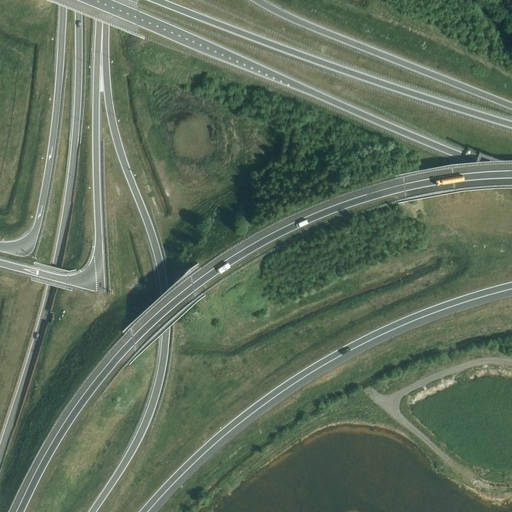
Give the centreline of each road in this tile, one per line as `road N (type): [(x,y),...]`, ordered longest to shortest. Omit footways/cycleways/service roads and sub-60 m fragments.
road 1 (motorway): [(511,175),(443,181),(342,206),(221,267),(161,314),(99,381),(20,511)]
road 2 (motorway): [(94,511),(144,429),(161,379),(165,316),(158,258),(109,106),(102,0)]
road 3 (motorway): [(75,0),(77,107),(64,224),(0,453)]
road 4 (trunk): [(100,0),(511,175)]
road 5 (motorway): [(144,511),(185,466),(318,367),(426,315),(511,288)]
road 6 (trunk): [(511,125),(153,0)]
road 7 (primary): [(100,281),(101,0)]
road 8 (trunk): [(511,106),(255,0)]
road 9 (primary): [(65,0),(45,191),(38,224),(20,245)]
road 10 (track): [(511,364),(475,363),(394,399),(391,410),(451,463)]
